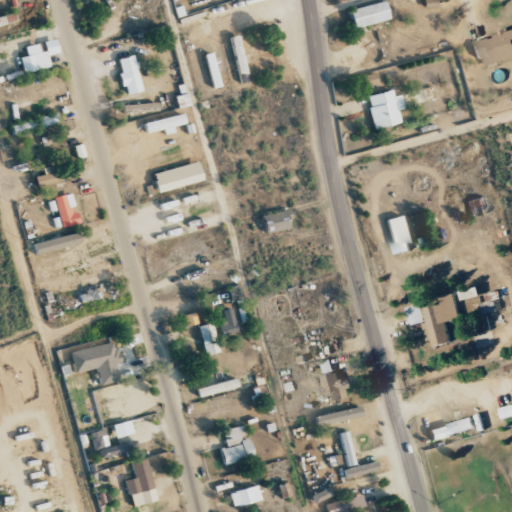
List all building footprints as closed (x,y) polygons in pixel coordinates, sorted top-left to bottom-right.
[(354,28),(389,18),(384,0),(349,10),(354,28)] [(511,59),(511,31),(473,40),(477,59),(482,58),(484,66),(511,59)] [(243,55),(238,35),(229,37),(241,84),(249,82),(245,64),(252,62),(250,53),(243,55)] [(22,73),(49,68),(46,51),(19,56),(22,73)] [(204,54),(213,89),(221,87),(212,52),(204,54)] [(127,94),(142,91),(133,55),(116,59),(123,87),(125,87),(127,94)] [(377,84),(374,73),(361,76),(364,87),(377,84)] [(400,123),(397,110),(403,108),(400,94),(393,96),(391,90),(365,96),(373,129),(400,123)] [(10,125),(13,135),(58,122),(55,112),(10,125)] [(157,193),(203,180),(198,161),(152,174),(157,193)] [(34,175),(36,186),(60,182),(58,171),(34,175)] [(55,196),(59,227),(78,224),(77,212),(73,213),(71,194),(55,196)] [(291,229),(289,210),(263,214),(266,232),(291,229)] [(388,218),(394,254),(409,252),(403,216),(388,218)] [(32,245),(35,255),(81,242),(78,232),(32,245)] [(461,292),(462,299),(479,296),(478,289),(461,292)] [(488,301),(476,304),(479,315),(499,310),(494,292),(486,295),(488,301)] [(435,297),(436,305),(424,307),(427,322),(425,322),(430,346),(461,340),(457,320),(460,320),(454,293),(435,297)] [(425,322),(421,304),(406,307),(411,325),(425,322)] [(222,335),(237,331),(231,308),(222,310),(225,322),(219,324),(222,335)] [(197,323),(195,312),(183,315),(186,325),(197,323)] [(205,355),(219,352),(211,322),(198,326),(205,355)] [(471,333),(475,347),(492,343),(489,328),(471,333)] [(69,351),(74,372),(96,367),(99,385),(118,381),(114,362),(118,361),(114,342),(69,351)] [(196,388),(198,397),(238,386),(236,378),(196,388)] [(314,416),(317,426),(362,415),(360,405),(314,416)] [(505,419),(511,416),(511,405),(502,408),(505,419)] [(477,430),(475,419),(429,427),(431,438),(477,430)] [(219,448),(224,465),(254,457),(248,437),(244,438),(240,425),(221,430),(226,447),(219,448)] [(89,433),(94,451),(98,450),(100,458),(131,450),(128,441),(108,447),(103,429),(89,433)] [(356,464),(347,431),(338,433),(347,466),(356,464)] [(154,488),(146,458),(130,463),(134,477),(123,480),(128,495),(154,488)] [(342,471),(345,480),(378,469),(375,460),(342,471)] [(232,507),(260,500),(256,485),(228,492),(232,507)] [(331,495),(328,487),(309,495),(313,503),(331,495)] [(346,511),(364,506),(360,493),(324,505),(326,511),(346,511)]
